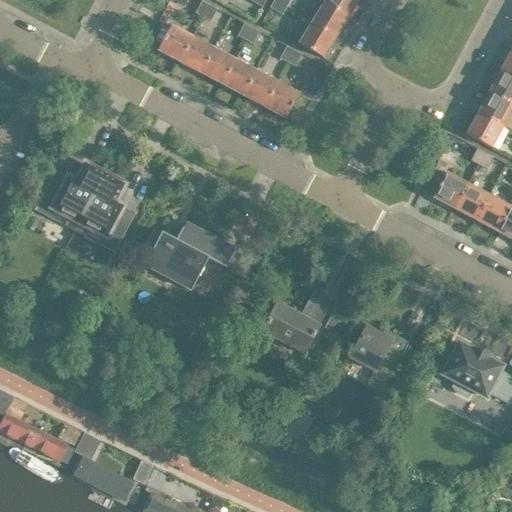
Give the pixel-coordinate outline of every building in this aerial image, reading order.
[(271,8),(282,15),(287,7),(275,0),(271,8)] [(358,0),(325,0),(324,2),(348,16),(358,0)] [(202,1),(196,13),(204,17),(210,5),(202,1)] [(348,16),(324,2),(312,22),(336,37),(348,16)] [(211,21),(218,9),(210,5),(204,17),(211,21)] [(299,44),(323,58),(336,37),(312,22),(299,44)] [(245,24),(239,36),(246,40),(252,28),(245,24)] [(171,25),(158,50),(180,62),(193,37),(171,25)] [(254,44),(260,32),(252,28),(246,40),(254,44)] [(201,73),(214,48),(193,37),(180,62),(201,73)] [(288,46),(281,58),(289,62),(295,50),(288,46)] [(222,84),(236,59),(214,48),(201,73),(222,84)] [(297,66),(303,54),(295,50),(289,62),(297,66)] [(511,50),(501,71),(511,76),(511,50)] [(236,59),(222,84),(244,95),(257,71),(236,59)] [(257,71),(244,95),(265,107),(278,82),(257,71)] [(511,76),(501,71),(489,92),(511,104),(511,76)] [(287,118),(300,94),(278,82),(265,107),(287,118)] [(316,92),(303,85),(299,93),(312,100),(316,92)] [(511,109),(511,104),(489,92),(478,113),(503,126),(511,109)] [(467,135),(491,148),(503,126),(478,113),(467,135)] [(478,148),(471,160),(479,164),(485,152),(478,148)] [(486,168),(492,156),(485,152),(479,164),(486,168)] [(56,171),(35,210),(49,217),(53,209),(78,222),(73,230),(75,231),(105,174),(86,164),(76,182),(56,171)] [(446,173),(433,197),(455,209),(468,184),(446,173)] [(105,174),(75,231),(76,232),(81,223),(105,237),(101,245),(115,252),(136,213),(115,202),(125,185),(105,174)] [(468,184),(455,209),(477,220),(490,196),(468,184)] [(490,196),(477,220),(497,231),(510,207),(490,196)] [(511,207),(510,207),(497,231),(511,238),(511,207)] [(175,226),(170,237),(162,232),(148,258),(177,274),(173,281),(191,290),(208,259),(226,268),(236,250),(218,239),(208,241),(183,227),(182,229),(175,226)] [(277,303),(262,331),(305,354),(333,300),(311,289),(298,314),(277,303)] [(88,310),(76,304),(70,315),(82,321),(88,310)] [(388,338),(366,327),(350,357),(375,370),(372,376),(385,382),(407,341),(391,333),(388,338)] [(466,395),(469,395),(472,390),(486,397),(489,392),(510,403),(511,398),(511,377),(500,371),(503,366),(459,342),(442,374),(456,381),(453,386),(455,389),(457,392),(463,395),(466,395)] [(13,397),(0,390),(0,411),(5,414),(13,397)] [(15,398),(8,413),(22,420),(29,405),(15,398)] [(67,451),(3,420),(0,426),(0,432),(61,463),(67,451)] [(82,441),(76,451),(91,459),(96,448),(82,441)] [(361,460),(350,454),(345,463),(356,469),(361,460)] [(128,508),(140,486),(84,457),(73,479),(128,508)] [(511,493),(511,490),(503,485),(499,493),(509,499),(511,493)] [(205,511),(154,488),(142,511),(205,511)]
